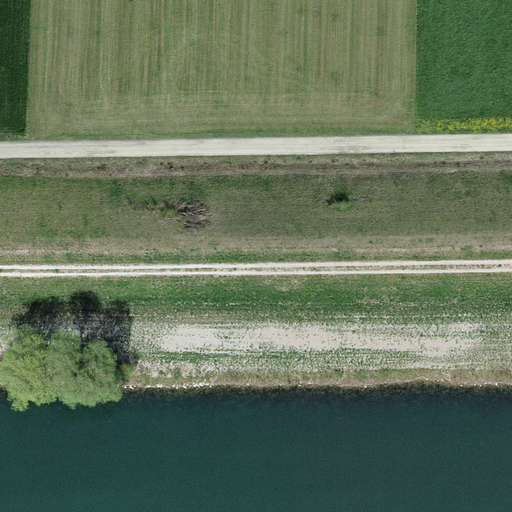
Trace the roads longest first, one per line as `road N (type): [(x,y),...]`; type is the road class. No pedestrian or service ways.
road 1 (track): [(511,143),(0,151)]
road 2 (track): [(0,271),(511,264)]
